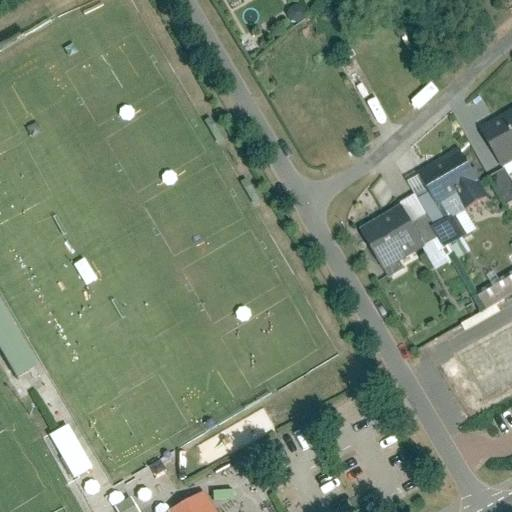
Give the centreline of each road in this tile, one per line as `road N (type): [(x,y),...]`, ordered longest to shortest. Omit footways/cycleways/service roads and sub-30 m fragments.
road 1 (residential): [(484,511),(308,205)]
road 2 (residential): [(511,37),(308,205)]
road 3 (residential): [(308,205),(179,0)]
